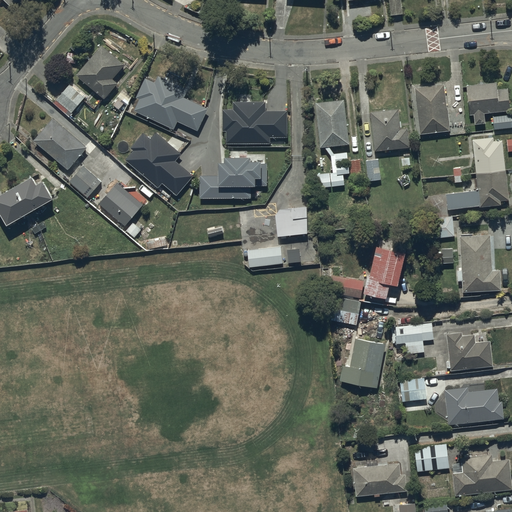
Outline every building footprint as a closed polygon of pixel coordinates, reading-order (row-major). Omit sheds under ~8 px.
[(389,0),(391,16),(403,14),(401,0),(389,0)] [(77,75),(105,99),(119,84),(113,79),(126,65),(109,50),(102,45),(77,75)] [(178,122),(198,131),(209,109),(185,97),(188,90),(158,76),(155,82),(146,78),(137,98),(140,99),(134,111),(174,130),(178,122)] [(485,114),(511,111),(509,89),(498,90),(498,83),(467,86),(470,116),(475,115),(476,125),(486,124),(485,114)] [(415,88),(421,135),(451,132),(450,126),(451,126),(449,108),(448,108),(445,84),(415,88)] [(70,116),(85,98),(70,85),(54,103),(70,116)] [(350,145),(345,100),(316,103),(321,148),(350,145)] [(227,144),(271,144),(271,138),(288,138),(288,111),(266,111),(266,102),(234,102),(234,110),(223,110),(223,132),(227,132),(227,144)] [(371,113),(375,152),(411,148),(409,129),(401,129),(399,109),(371,113)] [(495,130),(511,128),(511,114),(493,117),(495,130)] [(34,140),(69,170),(88,148),(54,118),(34,140)] [(458,134),(466,134),(465,125),(458,126),(458,134)] [(178,196),(194,176),(177,161),(182,154),(157,132),(151,139),(144,132),(130,148),(134,151),(126,160),(159,188),(163,183),(178,196)] [(510,201),(503,141),(495,142),(494,138),(473,140),(478,191),(447,194),(448,210),(480,207),(480,208),(502,206),(502,202),(510,201)] [(349,163),(347,153),(335,154),(336,164),(349,163)] [(200,176),(201,199),(252,199),(252,187),(257,187),(257,186),(268,186),(268,164),(263,164),(263,162),(252,162),(252,158),(226,158),(226,163),(219,163),(219,176),(200,176)] [(403,166),(411,165),(410,158),(402,159),(403,166)] [(352,178),(363,177),(361,160),(350,161),(352,178)] [(369,181),(381,180),(379,160),(367,161),(369,181)] [(338,175),(350,174),(349,164),(336,165),(338,175)] [(70,182),(88,198),(102,182),(84,166),(70,182)] [(462,182),(461,168),(454,169),(455,183),(462,182)] [(319,188),(332,187),(330,174),(318,175),(319,188)] [(332,187),(345,185),(344,175),(331,177),(332,187)] [(0,196),(0,210),(9,226),(55,199),(45,181),(39,185),(34,177),(0,196)] [(107,211),(126,226),(144,205),(118,183),(99,204),(107,211)] [(308,207),(275,211),(278,237),(311,233),(308,207)] [(432,239),(455,237),(453,217),(430,219),(432,239)] [(41,231),(47,227),(44,222),(38,225),(41,231)] [(135,238),(142,230),(134,223),(127,231),(135,238)] [(33,228),(36,234),(41,231),(38,225),(33,228)] [(135,241),(142,246),(155,231),(149,225),(135,241)] [(493,272),(491,236),(461,237),(462,271),(458,272),(459,282),(463,281),(464,293),(502,291),(501,271),(493,272)] [(149,249),(168,245),(166,238),(147,242),(149,249)] [(250,267),(284,264),(282,247),(248,251),(250,267)] [(407,254),(378,247),(372,276),(370,276),(365,295),(388,300),(392,286),(399,288),(407,254)] [(442,264),(454,263),(453,249),(442,250),(442,264)] [(340,266),(339,258),(323,258),(324,267),(340,266)] [(362,299),(365,281),(332,275),(329,293),(362,299)] [(332,321),(357,326),(362,302),(337,297),(332,321)] [(424,341),(434,340),(433,323),(395,327),(395,330),(392,330),(393,344),(397,343),(397,346),(406,345),(407,355),(425,353),(424,341)] [(451,372),(494,367),(491,341),(477,343),(476,335),(463,337),(463,333),(447,335),(451,372)] [(378,389),(387,345),(357,339),(351,368),(344,366),(341,382),(378,389)] [(446,417),(502,411),(500,393),(497,394),(496,380),(466,383),(466,378),(442,381),(446,417)] [(403,403),(428,400),(425,379),(401,381),(403,403)] [(415,466),(448,462),(445,437),(413,441),(415,466)] [(453,489),(511,482),(507,451),(491,453),(490,446),(459,449),(461,464),(451,466),(453,489)] [(399,467),(398,455),(351,460),(355,489),(405,484),(403,466),(399,467)] [(447,492),(446,482),(426,483),(427,493),(447,492)] [(423,499),(424,511),(445,511),(447,511),(446,496),(423,499)] [(415,511),(414,497),(392,499),(393,511),(415,511)] [(510,511),(510,500),(492,502),(492,504),(480,505),(480,511),(510,511)]
